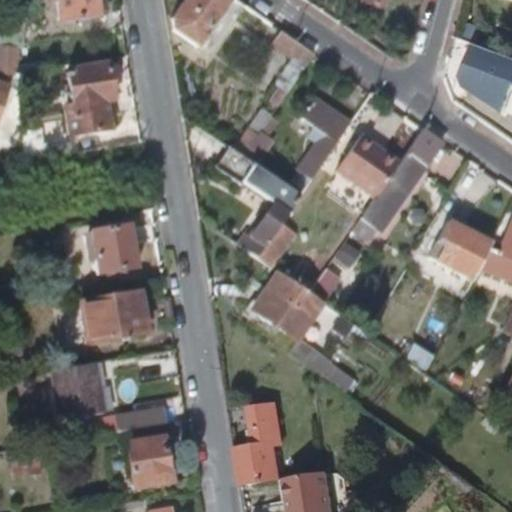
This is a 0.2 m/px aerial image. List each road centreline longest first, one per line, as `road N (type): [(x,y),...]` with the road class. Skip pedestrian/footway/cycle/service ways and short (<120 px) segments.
road 1 (residential): [(224,511),(142,0)]
road 2 (residential): [(273,0),(417,100)]
